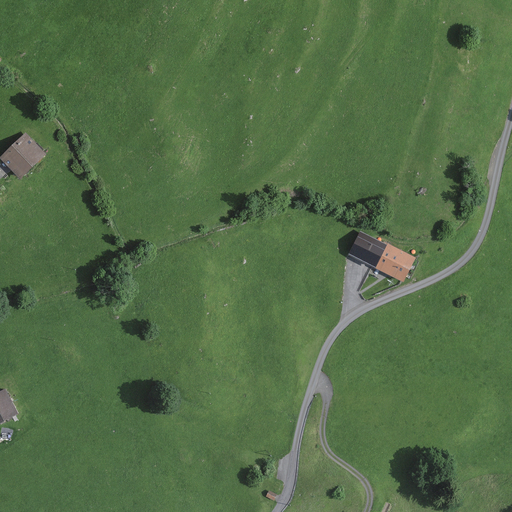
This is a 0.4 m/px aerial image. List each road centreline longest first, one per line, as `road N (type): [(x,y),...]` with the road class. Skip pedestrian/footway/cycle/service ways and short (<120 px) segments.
road 1 (unclassified): [(276,511),(329,341),(355,314),(443,277),(474,251),(511,123)]
road 2 (track): [(366,511),(367,487),(323,442),(327,390),(315,375)]
